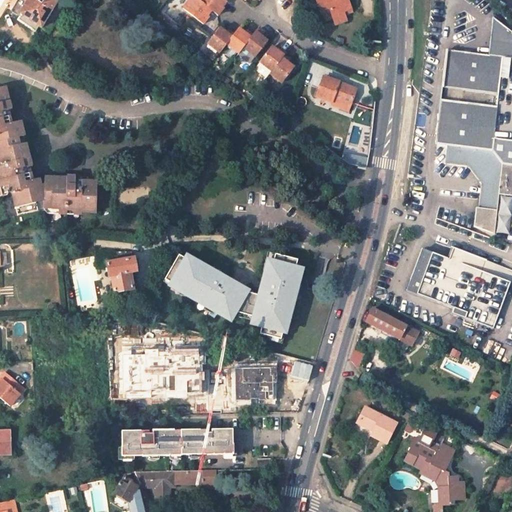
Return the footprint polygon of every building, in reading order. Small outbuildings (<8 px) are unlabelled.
[(23,0),(17,0),(11,12),(20,17),(21,15),(19,13),(26,2),(23,0)] [(58,0),(27,0),(26,2),(19,13),(21,15),(20,17),(18,20),(36,31),(39,26),(41,28),(58,0)] [(197,0),(189,0),(183,9),(203,25),(209,18),(207,16),(212,11),(198,0),(197,0)] [(226,1),(225,0),(197,0),(198,0),(212,11),(217,15),(223,8),(222,7),(226,1)] [(315,0),(324,21),(332,18),(332,19),(344,15),(343,11),(351,9),(348,0),(315,0)] [(334,25),(346,21),(344,15),(332,19),(334,25)] [(485,59),(446,55),(440,123),(438,123),(437,131),(439,132),(437,149),(446,151),(444,168),(468,170),(481,187),(478,212),(476,211),(474,230),(495,237),(499,197),(511,197),(511,38),(489,23),(485,59)] [(225,32),(219,28),(207,44),(219,53),(226,44),(233,35),(227,30),(225,32)] [(252,36),(246,31),(245,33),(238,29),(233,35),(226,44),(238,54),(243,48),(252,36)] [(262,37),(263,34),(257,30),(252,36),(243,48),(255,57),(268,41),(262,37)] [(278,51),(271,46),(259,62),(253,69),(265,78),(269,73),(283,55),(285,52),(280,48),(278,51)] [(282,83),(294,67),(288,62),(290,60),(283,55),(269,73),(282,83)] [(356,89),(323,77),(316,97),(332,103),(333,101),(349,106),(356,89)] [(10,110),(4,88),(0,88),(0,196),(5,195),(6,190),(11,195),(12,194),(15,208),(32,204),(34,212),(45,209),(46,209),(58,209),(58,214),(66,214),(66,210),(81,211),(81,213),(96,213),(97,182),(89,182),(83,181),(83,179),(75,179),(75,177),(67,177),(67,179),(44,178),(44,185),(41,186),(39,179),(32,181),(30,174),(33,173),(31,167),(26,144),(24,145),(20,146),(18,138),(22,138),(24,137),(20,121),(17,122),(11,124),(10,117),(12,117),(10,110)] [(332,103),(332,105),(348,111),(349,106),(333,101),(332,103)] [(360,156),(359,163),(352,162),(351,167),(366,170),(367,166),(368,158),(360,156)] [(39,179),(35,166),(31,167),(33,173),(30,174),(32,181),(39,179)] [(15,208),(17,215),(34,212),(32,204),(15,208)] [(451,315),(493,331),(511,284),(482,273),(487,262),(453,249),(449,260),(447,259),(433,253),(432,254),(423,251),(407,291),(454,308),(451,315)] [(111,277),(114,293),(133,290),(130,273),(137,272),(134,258),(132,258),(131,252),(95,252),(98,265),(106,264),(108,277),(111,277)] [(263,320),(259,334),(280,340),(287,313),(290,314),(300,275),(293,274),(297,261),(274,255),(272,262),(267,261),(258,296),(235,290),(237,286),(192,260),(191,262),(179,255),(165,280),(184,291),(182,293),(230,321),(235,313),(263,320)] [(418,332),(372,309),(365,322),(411,346),(418,332)] [(358,369),(363,354),(354,350),(351,361),(358,369)] [(240,401),(257,405),(266,368),(247,363),(246,368),(233,365),(228,386),(233,387),(242,389),(240,401)] [(17,391),(21,386),(4,371),(0,375),(0,377),(2,378),(0,380),(0,397),(11,407),(21,394),(17,391)] [(21,394),(25,389),(21,386),(17,391),(21,394)] [(500,396),(493,392),(491,397),(498,400),(500,396)] [(233,415),(237,398),(231,396),(226,395),(221,415),(233,415)] [(396,424),(365,408),(357,423),(373,431),(370,435),(386,443),(396,424)] [(406,425),(411,427),(417,416),(412,413),(406,425)] [(0,455),(10,455),(10,431),(0,430),(0,455)] [(121,455),(216,455),(216,433),(211,433),(207,433),(207,430),(158,430),(158,433),(153,433),(148,433),(148,430),(121,431),(121,455)] [(211,430),(211,433),(216,433),(216,455),(232,454),(232,430),(211,430)] [(445,471),(455,451),(436,442),(436,440),(423,433),(418,443),(422,445),(419,452),(410,447),(404,460),(421,469),(419,472),(435,480),(439,487),(439,505),(442,505),(453,504),(452,500),(460,500),(460,490),(463,489),(463,482),(457,482),(457,476),(449,476),(449,472),(445,471)] [(38,443),(29,436),(22,446),(32,453),(38,443)] [(216,470),(167,471),(140,471),(135,472),(140,485),(155,484),(155,495),(157,495),(167,495),(169,495),(169,484),(203,484),(216,483),(216,470)] [(130,511),(143,511),(138,487),(123,478),(114,494),(128,501),(130,511)] [(138,487),(143,511),(150,511),(146,492),(142,491),(140,486),(138,487)] [(16,511),(13,500),(0,503),(0,511),(16,511)]
